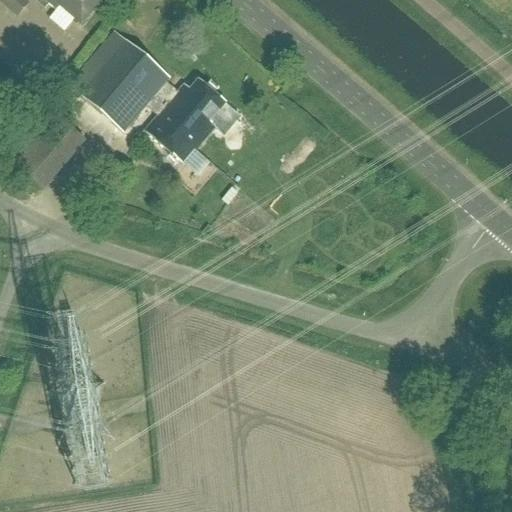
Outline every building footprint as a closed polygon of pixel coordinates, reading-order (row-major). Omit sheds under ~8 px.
[(27,6),(20,0),(0,0),(0,6),(15,20),(27,6)] [(35,0),(42,6),(46,2),(58,12),(62,7),(81,23),(78,26),(82,29),(105,3),(101,0),(35,0)] [(145,109),(152,114),(172,90),(165,85),(170,80),(114,34),(76,80),(88,90),(80,100),(124,136),(145,109)] [(179,96),(172,90),(152,114),(159,120),(147,134),(185,166),(217,129),(210,123),(227,104),(200,82),(193,90),(188,86),(179,96)] [(83,142),(46,112),(6,160),(42,191),(83,142)] [(233,153),(207,187),(218,195),(244,162),(233,153)] [(251,226),(286,208),(273,181),(238,199),(251,226)] [(117,420),(152,412),(142,370),(113,363),(110,349),(112,340),(104,338),(101,324),(121,319),(100,314),(97,299),(101,298),(119,302),(146,296),(75,279),(74,279),(101,391),(100,394),(112,441),(117,420)] [(77,455),(78,486),(107,485),(105,453),(77,455)]
